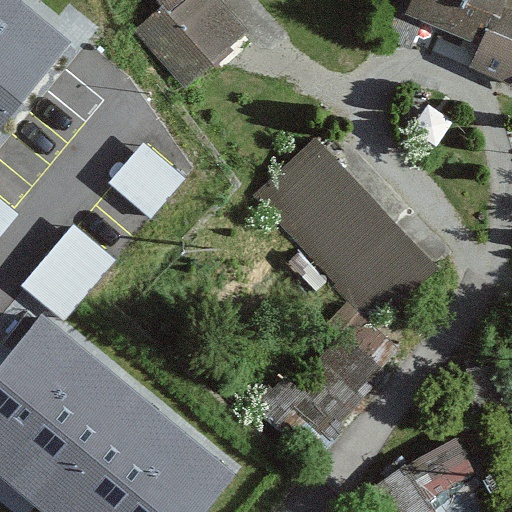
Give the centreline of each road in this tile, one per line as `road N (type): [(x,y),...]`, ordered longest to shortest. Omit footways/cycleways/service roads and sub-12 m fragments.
road 1 (residential): [(489,266),(503,211),(502,169),(485,110),(457,85),(402,69),(376,77),(364,102)]
road 2 (residential): [(305,511),(460,315),(489,266)]
road 3 (residential): [(0,265),(136,101)]
road 4 (residential): [(489,266),(383,159),(365,126),(364,102)]
